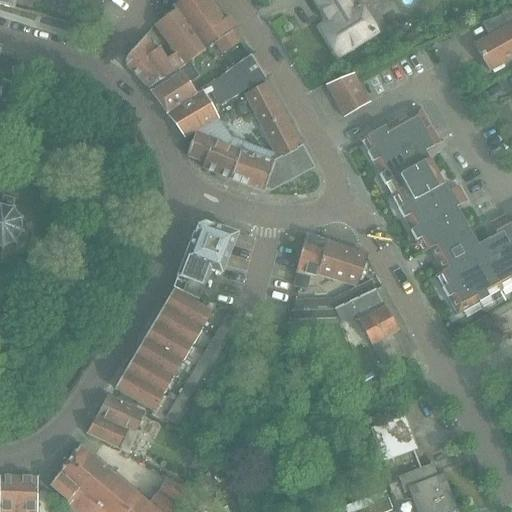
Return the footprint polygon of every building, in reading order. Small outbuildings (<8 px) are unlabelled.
[(0,0),(0,5),(13,9),(15,0),(0,0)] [(86,0),(83,10),(91,13),(102,0),(86,0)] [(180,0),(173,5),(176,9),(206,49),(214,44),(232,31),(236,28),(227,16),(224,19),(209,0),(180,0)] [(350,47),(374,32),(357,4),(351,8),(346,0),(316,0),(321,8),(323,7),(332,20),(321,27),(337,51),(348,44),(350,47)] [(154,26),(176,55),(185,66),(192,61),(205,51),(174,10),(154,26)] [(500,32),(475,45),(490,72),(492,70),(494,74),(504,68),(503,65),(511,59),(511,11),(493,20),(500,32)] [(400,19),(398,24),(401,29),(406,31),(411,28),(412,23),(410,19),(405,17),(400,19)] [(214,44),(222,55),(240,43),(232,31),(214,44)] [(149,90),(178,71),(185,66),(176,55),(165,61),(158,49),(156,50),(146,36),(125,59),(126,65),(149,90)] [(270,77),(255,53),(208,86),(220,106),(270,77)] [(194,65),(192,61),(185,66),(178,71),(180,74),(151,93),(167,114),(196,97),(188,83),(199,77),(192,67),(194,65)] [(346,118),(369,104),(353,76),(327,86),(346,118)] [(245,95),(274,152),(277,157),(275,161),(301,146),(266,83),(245,95)] [(186,138),(194,134),(218,120),(219,120),(218,120),(221,118),(218,113),(216,114),(203,93),(196,97),(167,114),(186,138)] [(420,108),(362,140),(360,141),(423,254),(433,249),(446,272),(436,277),(458,317),(511,285),(511,224),(507,216),(491,225),(497,236),(478,247),(456,209),(467,202),(459,187),(448,193),(425,153),(440,144),(420,108)] [(201,170),(263,192),(265,188),(275,161),(277,157),(274,152),(272,152),(231,137),(221,121),(219,120),(218,120),(194,134),(187,158),(203,164),(201,170)] [(90,143),(103,131),(95,123),(82,135),(90,143)] [(313,167),(303,148),(301,146),(275,161),(265,188),(271,191),(313,167)] [(0,250),(1,250),(1,254),(5,253),(5,249),(12,246),(15,249),(18,247),(15,244),(20,236),(24,237),(25,234),(21,232),(21,223),(24,222),(23,218),(20,219),(13,211),(15,208),(13,207),(14,200),(2,197),(1,203),(0,203),(0,250)] [(221,274),(236,235),(204,224),(196,228),(172,288),(199,301),(210,270),(221,274)] [(309,277),(316,279),(317,276),(356,288),(366,256),(305,237),(292,286),(305,290),(309,277)] [(383,367),(404,356),(393,335),(398,332),(386,308),(371,316),(368,311),(382,303),(375,289),(334,311),(341,324),(355,316),(371,347),(372,346),(383,367)] [(173,291),(164,307),(201,330),(211,313),(173,291)] [(164,307),(154,323),(192,346),(201,330),(164,307)] [(224,320),(221,325),(230,330),(239,313),(238,313),(229,310),(224,320)] [(154,323),(144,340),(182,362),(192,346),(154,323)] [(221,325),(212,340),(220,345),(230,330),(221,325)] [(144,340),(135,356),(173,379),(182,362),(144,340)] [(212,340),(203,356),(211,361),(220,345),(212,340)] [(135,356),(125,373),(163,395),(173,379),(135,356)] [(203,356),(193,371),(202,376),(211,361),(203,356)] [(193,371),(184,387),(193,392),(202,376),(193,371)] [(125,373),(115,390),(153,412),(163,395),(125,373)] [(184,387),(175,402),(183,407),(193,392),(184,387)] [(144,414),(110,399),(107,397),(96,416),(135,432),(144,414)] [(174,424),(183,407),(175,402),(165,419),(174,424)] [(137,433),(135,432),(96,416),(86,435),(128,455),(137,433)] [(403,417),(371,429),(384,462),(416,450),(403,417)] [(73,511),(156,511),(147,505),(79,448),(50,487),(67,502),(64,504),(73,511)] [(455,511),(442,478),(437,479),(432,465),(398,478),(404,495),(410,492),(417,511),(455,511)] [(164,477),(147,505),(156,511),(171,511),(188,490),(164,477)] [(36,511),(37,479),(0,478),(0,511),(36,511)] [(398,511),(394,500),(372,508),(373,511),(398,511)]
